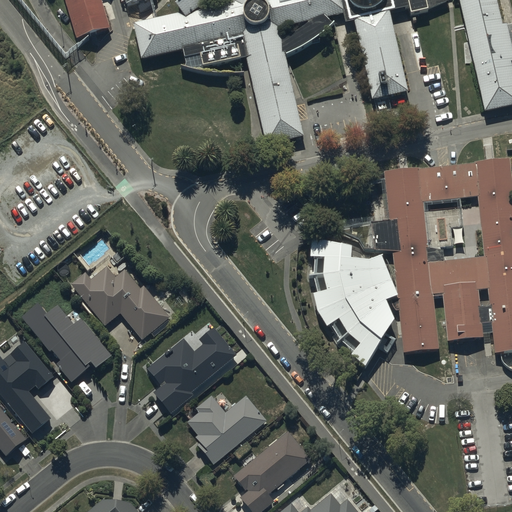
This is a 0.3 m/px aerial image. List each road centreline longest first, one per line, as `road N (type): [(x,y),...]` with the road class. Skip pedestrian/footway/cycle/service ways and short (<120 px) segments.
road 1 (residential): [(8,17),(145,176),(198,204),(200,245),(418,511)]
road 2 (residential): [(9,511),(60,467),(125,450),(176,477),(204,511)]
